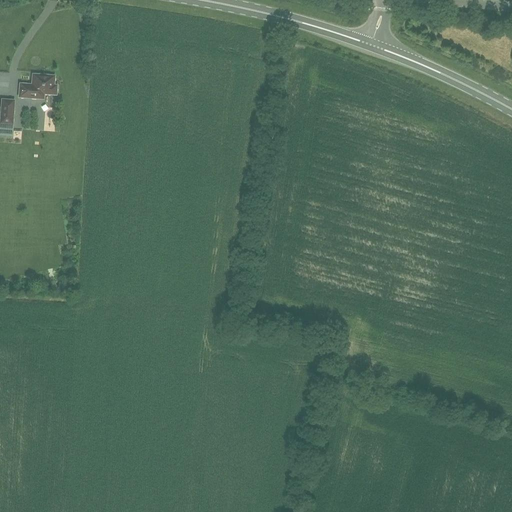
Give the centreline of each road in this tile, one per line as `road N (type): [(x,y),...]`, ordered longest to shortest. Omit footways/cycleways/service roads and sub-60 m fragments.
road 1 (primary): [(372,45),(198,0)]
road 2 (primary): [(511,109),(372,45)]
